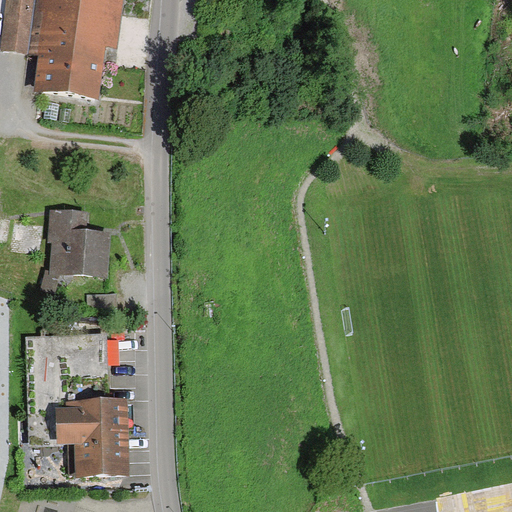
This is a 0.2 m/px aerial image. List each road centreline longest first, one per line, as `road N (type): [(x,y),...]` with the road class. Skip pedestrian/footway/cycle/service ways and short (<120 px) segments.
road 1 (secondary): [(170,0),(160,165),(172,511)]
road 2 (track): [(511,163),(438,169),(395,159),(363,131),(347,129)]
